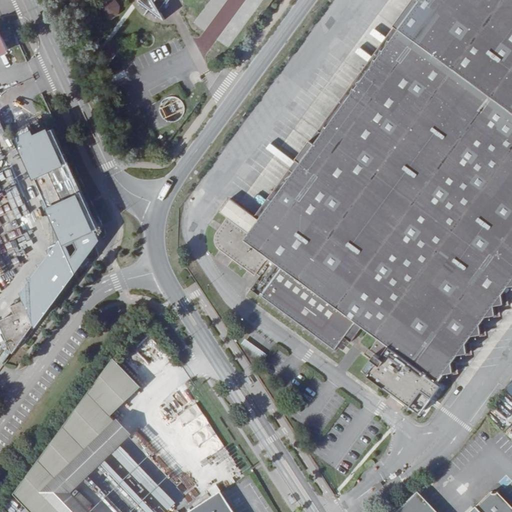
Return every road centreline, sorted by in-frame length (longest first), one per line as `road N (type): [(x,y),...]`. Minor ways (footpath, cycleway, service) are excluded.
road 1 (unclassified): [(317,511),(162,267)]
road 2 (unclassified): [(155,210),(307,0)]
road 3 (unclassified): [(31,0),(111,172),(155,210)]
road 4 (unclassified): [(0,416),(81,302),(162,267)]
road 5 (unknown): [(238,0),(212,31),(141,73)]
